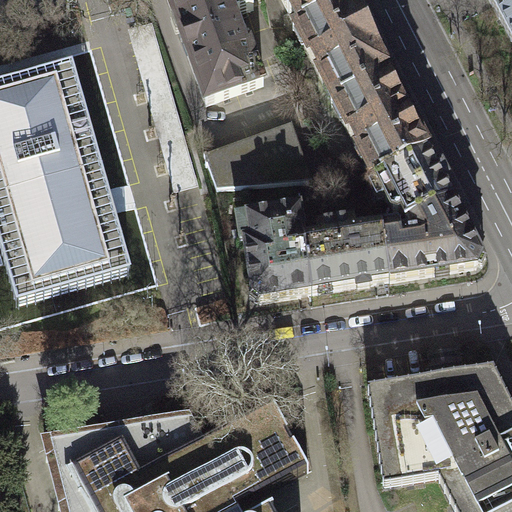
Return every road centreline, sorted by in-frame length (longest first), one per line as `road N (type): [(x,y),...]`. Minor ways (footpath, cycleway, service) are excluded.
road 1 (residential): [(1,389),(511,303)]
road 2 (primary): [(396,0),(511,224)]
